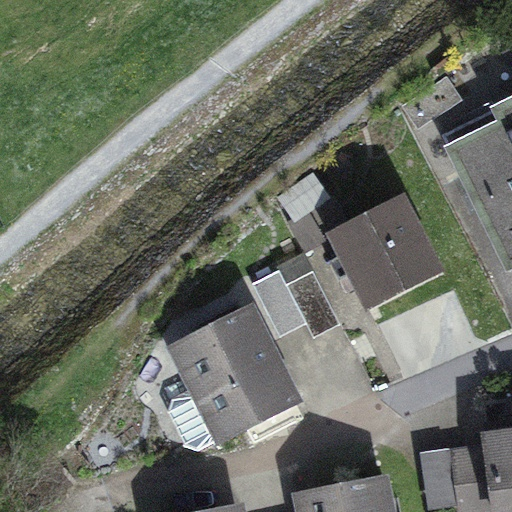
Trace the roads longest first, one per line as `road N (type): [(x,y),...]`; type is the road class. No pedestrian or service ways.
road 1 (track): [(304,0),(0,254)]
road 2 (residential): [(511,356),(388,407)]
